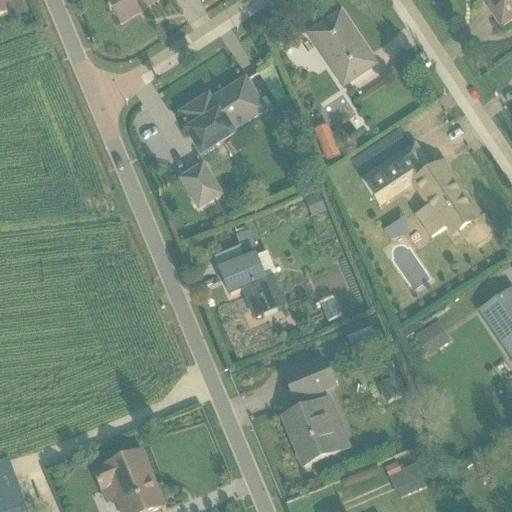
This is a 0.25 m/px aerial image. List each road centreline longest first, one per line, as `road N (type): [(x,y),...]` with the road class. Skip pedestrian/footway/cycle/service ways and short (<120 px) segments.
road 1 (residential): [(95,106),(263,511)]
road 2 (residential): [(396,0),(511,170)]
road 3 (residential): [(261,0),(95,106)]
